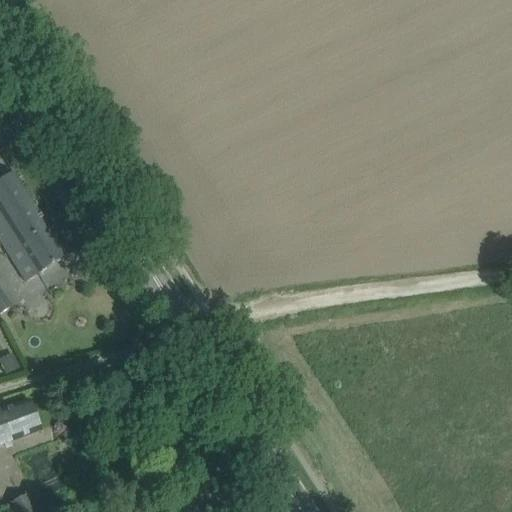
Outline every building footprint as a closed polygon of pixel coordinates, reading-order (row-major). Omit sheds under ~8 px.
[(66,257),(13,174),(0,182),(0,242),(26,283),(66,257)] [(0,317),(12,309),(0,291),(0,317)] [(19,369),(11,354),(0,360),(0,363),(6,376),(19,369)] [(0,446),(40,431),(28,402),(0,413),(0,446)] [(39,511),(31,494),(9,505),(12,511),(39,511)]
